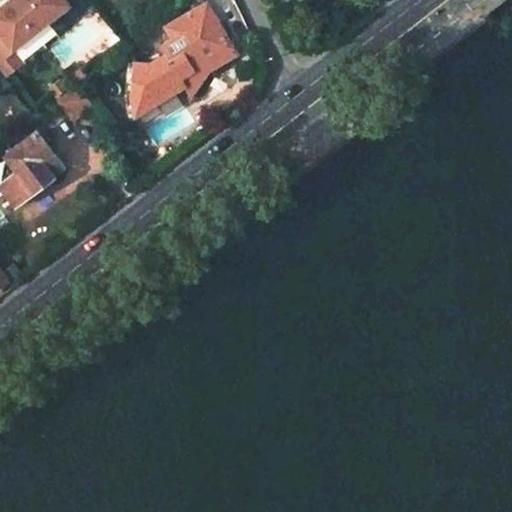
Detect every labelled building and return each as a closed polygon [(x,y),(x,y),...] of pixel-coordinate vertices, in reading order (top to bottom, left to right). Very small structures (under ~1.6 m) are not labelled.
[(11,50),(46,23),(69,5),(65,0),(0,0),(0,69),(6,76),(22,64),(11,50)] [(188,0),(195,10),(206,3),(207,5),(213,0),(188,0)] [(175,38),(161,46),(166,55),(150,64),(135,63),(133,97),(136,99),(138,100),(141,101),(144,101),(147,102),(149,102),(151,102),(154,101),(156,101),(157,103),(177,90),(175,86),(182,82),(190,94),(201,82),(204,76),(206,68),(234,51),(207,5),(206,3),(195,10),(168,27),(175,38)] [(66,71),(76,84),(86,76),(75,63),(66,71)] [(76,84),(57,99),(74,119),(92,104),(76,84)] [(133,97),(136,115),(157,103),(156,101),(154,101),(151,102),(149,102),(147,102),(144,101),(141,101),(138,100),(136,99),(133,97)] [(37,132),(5,156),(17,171),(0,184),(0,186),(15,206),(53,178),(52,176),(45,168),(57,158),(37,132)]
